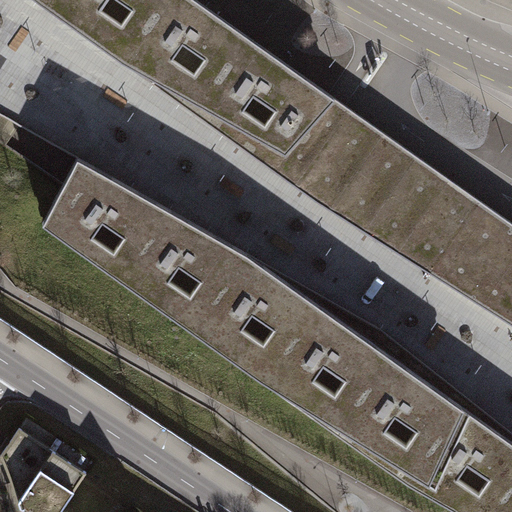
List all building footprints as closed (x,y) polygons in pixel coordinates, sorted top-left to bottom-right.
[(50,0),(48,3),(82,28),(128,60),(167,0),(50,0)] [(229,25),(192,0),(167,0),(128,60),(216,112),(225,98),(242,72),(259,47),(229,25)] [(285,152),(332,98),(259,47),(242,72),(225,98),(216,112),(285,152)] [(442,278),(489,210),(438,174),(382,134),(332,98),(285,152),(216,112),(128,60),(131,64),(209,120),(307,191),(389,244),(442,278)] [(131,290),(179,218),(72,156),(58,184),(38,224),(131,290)] [(511,225),(489,210),(442,278),(511,320),(511,225)] [(204,341),(254,263),(179,218),(131,290),(204,341)] [(275,393),(327,314),(254,263),(204,341),(275,393)] [(389,381),(399,363),(327,314),(275,393),(350,445),(389,381)] [(427,495),(473,416),(399,363),(389,381),(350,445),(427,495)] [(454,511),(511,511),(511,442),(473,416),(427,495),(454,511)] [(60,511),(87,471),(19,426),(9,440),(0,453),(0,455),(19,508),(25,511),(60,511)]
